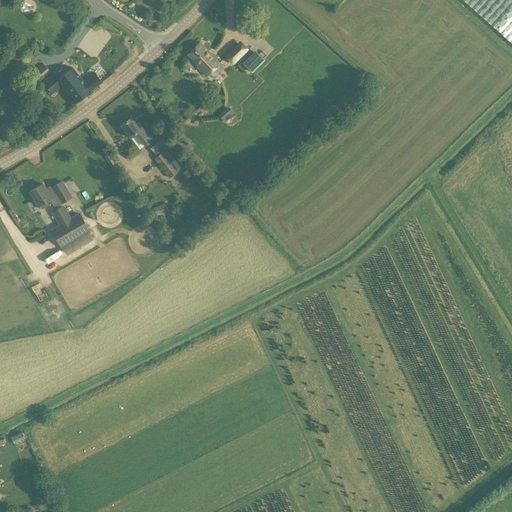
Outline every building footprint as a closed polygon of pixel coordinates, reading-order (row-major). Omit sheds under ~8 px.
[(511,0),(463,0),(511,43),(511,0)] [(240,40),(224,56),(233,65),(249,49),(240,40)] [(29,49),(19,43),(9,60),(19,66),(29,49)] [(206,76),(219,63),(199,43),(187,54),(198,65),(197,67),(206,76)] [(72,63),(79,72),(82,69),(84,72),(79,76),(72,67),(58,78),(54,74),(43,83),(52,94),(61,86),(75,104),(102,82),(95,74),(105,66),(87,44),(71,56),(75,61),(72,63)] [(256,49),(243,62),(252,71),(265,58),(256,49)] [(107,51),(101,55),(111,69),(117,65),(107,51)] [(0,77),(8,83),(18,66),(9,60),(0,74),(0,77)] [(26,76),(31,83),(37,78),(38,80),(49,71),(43,63),(33,71),(32,70),(26,76)] [(235,115),(229,108),(219,116),(225,123),(235,115)] [(155,139),(150,133),(148,135),(137,121),(135,123),(131,117),(121,125),(131,138),(136,134),(145,146),(148,144),(157,156),(154,158),(169,177),(181,168),(163,144),(165,143),(160,135),(155,139)] [(46,189),(43,183),(29,192),(38,206),(39,206),(41,209),(53,202),(56,206),(72,196),(63,181),(53,187),(54,188),(51,189),(50,186),(46,189)] [(154,208),(157,215),(168,210),(165,203),(154,208)] [(80,212),(71,217),(64,206),(53,212),(60,224),(50,229),(61,247),(90,230),(80,212)] [(14,444),(25,438),(23,433),(12,438),(14,444)]
